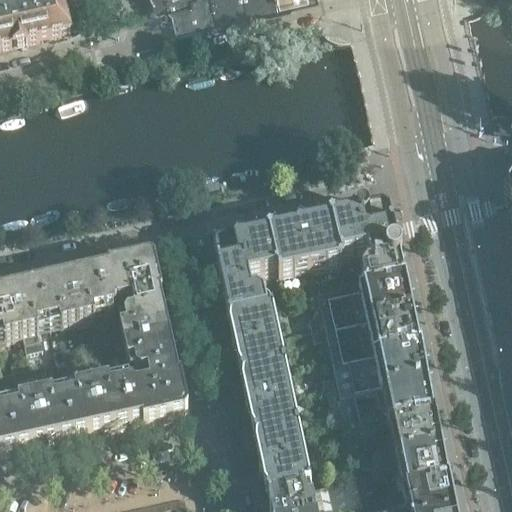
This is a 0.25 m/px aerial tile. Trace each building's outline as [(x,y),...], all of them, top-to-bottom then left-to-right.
[(216,7),(214,0),(157,0),(161,14),(161,13),(166,17),(201,9),(202,10),(203,9),(203,10),(205,9),(205,10),(216,7)] [(70,39),(63,6),(58,7),(57,1),(39,5),(40,7),(31,9),(39,46),(70,39)] [(39,46),(31,9),(1,15),(9,52),(12,52),(14,53),(15,52),(17,54),(23,52),(24,50),(26,51),(27,49),(39,46)] [(0,54),(9,52),(1,15),(0,15),(0,54)] [(510,138),(511,131),(511,126),(495,124),(493,136),(510,138)] [(396,256),(389,222),(388,219),(387,219),(383,217),(383,216),(380,216),(380,217),(369,219),(367,219),(365,218),(364,218),(362,218),(361,218),(360,218),(359,219),(358,220),(357,221),(355,222),(334,227),(334,226),(333,226),(330,226),(338,263),(368,256),(370,265),(379,263),(379,260),(396,256)] [(338,263),(330,226),(328,227),(327,228),(328,228),(308,233),(305,233),(304,232),(302,232),(300,231),(299,232),(298,232),(297,233),(295,234),(295,235),(294,236),(293,236),(272,241),(272,240),(271,239),(270,240),(278,275),(279,283),(340,269),(338,263)] [(278,275),(270,240),(266,240),(266,241),(266,242),(244,247),(243,247),(242,246),(241,246),(239,245),(238,245),(237,245),(236,246),(235,246),(234,247),(233,249),(232,249),(216,253),(213,259),(221,294),(221,295),(221,296),(240,292),(242,293),(252,291),(250,282),(278,275)] [(403,288),(399,269),(399,268),(400,266),(401,265),(401,264),(400,262),(400,260),(399,259),(398,258),(397,257),(396,256),(379,260),(379,263),(370,265),(371,272),(368,272),(361,281),(365,297),(403,288)] [(165,316),(154,270),(150,267),(122,273),(130,309),(133,323),(163,316),(165,316)] [(130,309),(122,273),(95,279),(95,281),(104,320),(113,318),(116,314),(115,312),(130,309)] [(104,320),(95,281),(67,288),(77,332),(92,328),(91,323),(104,320)] [(77,332),(67,288),(40,294),(48,332),(60,329),(62,335),(77,332)] [(417,353),(404,288),(403,288),(365,297),(368,314),(360,316),(366,347),(375,345),(379,362),(417,353)] [(269,318),(266,304),(257,297),(253,297),(252,291),(242,293),(240,292),(221,296),(221,297),(220,298),(220,299),(220,300),(219,301),(220,303),(220,304),(221,306),(222,306),(223,307),(224,308),(224,309),(228,327),(269,318)] [(48,332),(40,294),(22,298),(11,296),(10,296),(9,297),(10,300),(19,345),(34,341),(33,336),(48,332)] [(19,345),(10,300),(9,297),(1,302),(0,302),(0,342),(4,342),(5,348),(19,345)] [(341,336),(334,303),(317,307),(324,340),(341,336)] [(172,341),(167,334),(163,316),(133,323),(128,324),(125,328),(126,335),(121,336),(124,353),(173,342),(172,341)] [(276,359),(273,345),(270,333),(275,332),(271,318),(269,318),(228,327),(233,347),(233,348),(232,349),(232,350),(231,351),(231,352),(231,353),(231,354),(232,356),(232,357),(233,358),(235,359),(235,360),(236,361),(241,386),(284,376),(280,358),(276,359)] [(349,369),(341,336),(324,340),(329,366),(331,373),(349,369)] [(176,375),(175,374),(171,355),(173,342),(124,353),(128,371),(133,370),(136,379),(142,382),(148,381),(176,375)] [(79,363),(78,356),(82,355),(80,348),(53,354),(56,368),(71,365),(79,363)] [(99,359),(98,352),(89,353),(91,361),(99,359)] [(91,361),(89,353),(82,355),(78,356),(79,363),(91,361)] [(425,387),(419,355),(417,355),(417,353),(379,362),(349,369),(331,373),(336,397),(338,407),(356,403),(378,398),(425,387)] [(101,366),(99,359),(91,361),(92,368),(101,366)] [(92,368),(91,361),(79,363),(81,371),(92,368)] [(81,371),(79,363),(71,365),(72,373),(81,371)] [(41,372),(40,365),(24,368),(26,375),(29,375),(41,372)] [(336,397),(331,373),(329,366),(320,368),(326,399),(336,397)] [(26,375),(24,368),(7,372),(9,379),(12,378),(26,375)] [(44,371),(41,372),(29,375),(31,382),(46,378),(44,371)] [(187,418),(177,373),(175,374),(176,375),(148,381),(150,391),(159,429),(184,423),(187,418)] [(31,382),(29,375),(26,375),(12,378),(14,386),(31,382)] [(290,422),(287,408),(283,390),(287,389),(284,376),(241,386),(246,409),(246,410),(246,411),(245,412),(245,414),(245,415),(245,416),(245,417),(246,419),(247,420),(248,421),(249,422),(255,447),(298,436),(294,421),(290,422)] [(432,419),(429,406),(425,387),(378,398),(382,413),(390,412),(394,428),(432,419)] [(131,435),(122,393),(108,396),(106,389),(92,392),(102,439),(129,433),(130,435),(131,435)] [(159,429),(150,391),(133,395),(132,393),(128,391),(122,393),(131,435),(159,429)] [(102,439),(92,392),(76,396),(77,402),(65,405),(74,445),(102,439)] [(74,445),(65,405),(50,408),(49,402),(35,405),(46,456),(47,456),(56,449),(74,445)] [(363,435),(356,403),(338,407),(345,439),(363,435)] [(46,456),(35,405),(20,409),(22,415),(9,417),(18,458),(35,454),(46,456)] [(0,461),(18,458),(9,417),(0,419),(0,461)] [(440,453),(434,421),(432,422),(432,419),(394,428),(397,445),(389,447),(393,463),(440,453)] [(370,468),(363,435),(345,439),(353,472),(370,468)] [(308,481),(305,468),(300,469),(296,450),(301,449),(298,436),(255,447),(260,470),(260,471),(260,472),(259,474),(259,475),(258,477),(259,478),(259,479),(260,480),(261,482),(262,483),(263,484),(268,504),(306,496),(303,482),(308,481)] [(447,488),(444,472),(440,453),(393,463),(396,480),(404,478),(408,496),(447,488)] [(378,503),(370,468),(353,472),(355,484),(360,507),(378,503)] [(361,511),(360,507),(355,484),(343,487),(347,511),(361,511)] [(453,511),(448,487),(447,488),(408,496),(411,511),(453,511)] [(314,511),(314,507),(309,508),(306,496),(268,504),(269,511),(314,511)]
